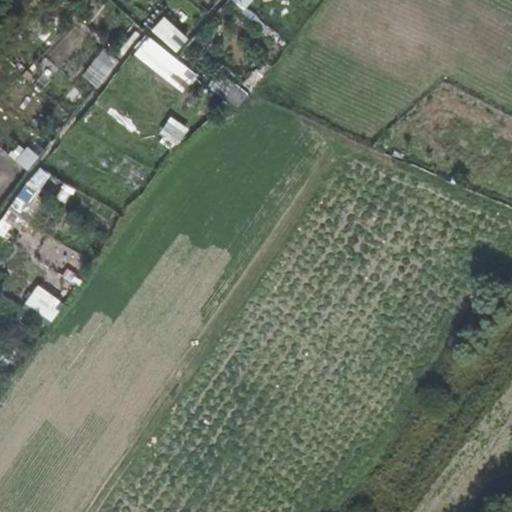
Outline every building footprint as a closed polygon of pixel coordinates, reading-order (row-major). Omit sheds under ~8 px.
[(162,14),(150,29),(176,51),(188,36),(162,14)] [(184,93),(198,75),(147,34),(133,52),(184,93)] [(84,74),(97,85),(115,63),(102,53),(84,74)] [(139,65),(123,86),(166,117),(181,95),(139,65)] [(236,107),(248,92),(222,73),(211,88),(236,107)] [(170,116),(157,138),(175,149),(188,127),(170,116)] [(27,170),(39,156),(25,145),(14,160),(27,170)] [(145,188),(154,171),(127,157),(118,174),(145,188)] [(0,233),(5,237),(46,172),(35,165),(0,219),(0,233)] [(0,201),(11,182),(0,175),(0,201)] [(126,214),(136,198),(111,183),(102,199),(126,214)] [(49,320),(63,301),(37,282),(23,302),(49,320)] [(0,375),(10,359),(0,353),(0,375)]
